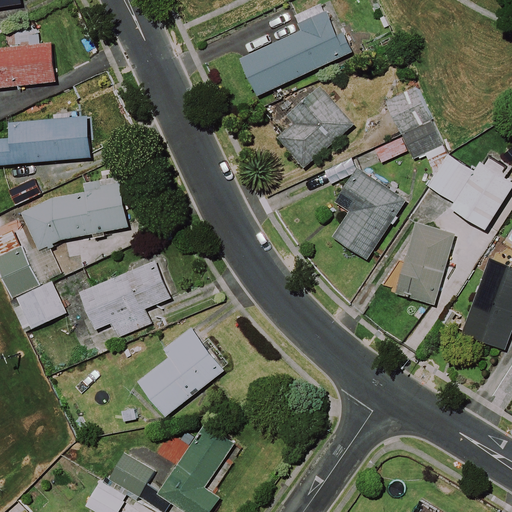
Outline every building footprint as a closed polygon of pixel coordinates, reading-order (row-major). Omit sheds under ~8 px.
[(0,0),(0,8),(20,5),(19,0),(0,0)] [(347,56),(327,13),(301,25),(303,31),(238,62),(255,99),(347,56)] [(0,89),(53,84),(48,45),(0,50),(0,89)] [(353,127),(321,89),(272,129),(304,168),(353,127)] [(384,105),(401,137),(370,152),(377,166),(408,151),(413,161),(441,146),(413,90),(384,105)] [(0,166),(91,158),(87,118),(10,125),(11,139),(0,140),(0,166)] [(449,158),(429,189),(453,203),(450,208),(486,231),(511,189),(511,184),(481,165),(475,174),(449,158)] [(406,203),(354,169),(345,183),(338,192),(355,204),(333,237),(367,260),(406,203)] [(14,208),(42,194),(33,176),(5,190),(14,208)] [(39,252),(61,242),(129,229),(121,186),(52,199),(22,214),(39,252)] [(455,237),(415,223),(392,293),(432,307),(455,237)] [(511,225),(503,241),(511,246),(511,225)] [(0,278),(11,303),(53,284),(63,279),(51,252),(28,263),(21,249),(0,258),(0,278)] [(170,300),(154,263),(78,296),(93,332),(111,324),(117,339),(151,325),(145,310),(170,300)] [(511,327),(511,271),(490,263),(462,334),(503,350),(511,327)] [(53,284),(11,303),(25,333),(67,314),(53,284)] [(224,372),(191,329),(163,351),(169,359),(138,383),(165,418),(224,372)] [(149,485),(156,474),(123,454),(105,484),(128,496),(154,511),(210,511),(219,497),(216,495),(233,467),(225,462),(235,445),(203,427),(189,450),(168,437),(157,456),(176,466),(160,492),(149,485)] [(118,511),(128,496),(105,484),(101,481),(86,506),(95,511),(118,511)]
